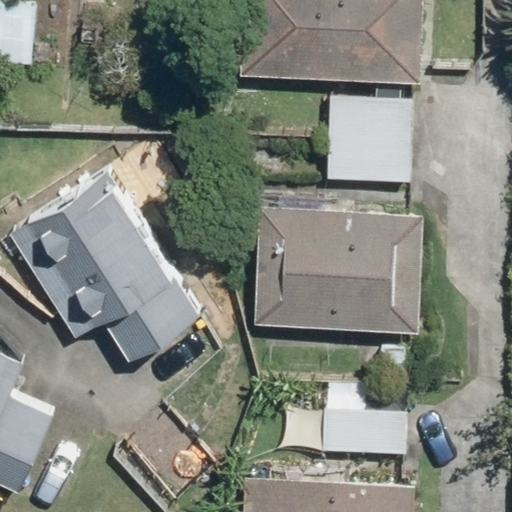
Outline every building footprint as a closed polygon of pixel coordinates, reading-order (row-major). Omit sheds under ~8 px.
[(436,64),(437,0),(251,0),(251,61),(436,64)] [(424,84),(339,83),(338,166),(422,167),(424,84)] [(119,157),(17,222),(84,326),(116,306),(141,345),(212,300),(185,257),(191,253),(133,163),(125,168),(119,157)] [(436,195),(271,193),(269,308),(434,311),(436,195)] [(30,364),(0,350),(0,476),(29,489),(50,445),(64,412),(18,391),(30,364)] [(417,400),(327,392),(323,440),(413,447),(417,400)] [(425,511),(427,466),(257,461),(255,511),(425,511)]
